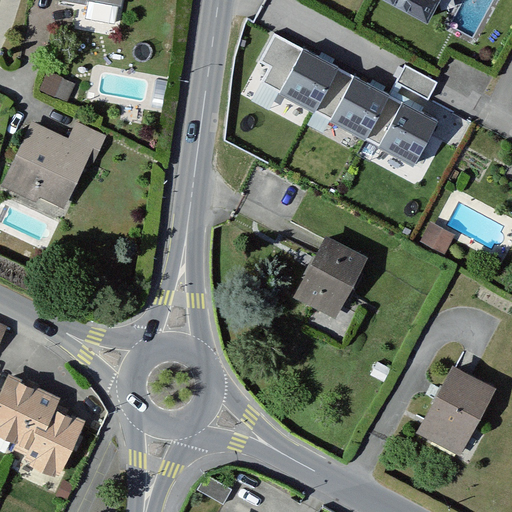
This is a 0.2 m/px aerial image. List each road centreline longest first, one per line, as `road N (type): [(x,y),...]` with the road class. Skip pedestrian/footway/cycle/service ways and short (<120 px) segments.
road 1 (secondary): [(176,345),(219,0)]
road 2 (residential): [(204,409),(397,511)]
road 3 (tertiary): [(134,368),(0,299)]
